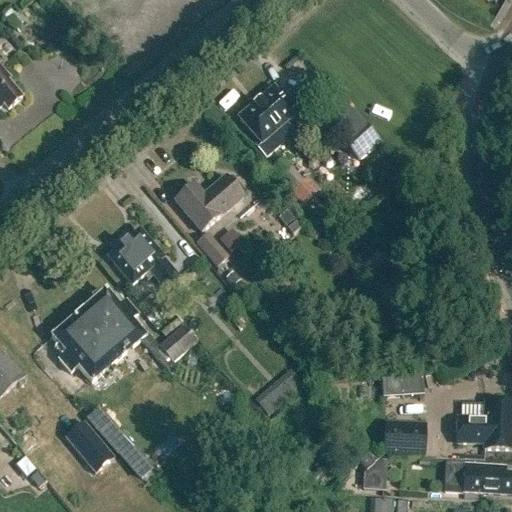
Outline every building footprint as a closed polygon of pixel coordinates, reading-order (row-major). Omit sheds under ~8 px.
[(0,110),(3,108),(8,113),(21,101),(7,85),(9,83),(0,72),(0,110)] [(254,149),(265,161),(281,147),(272,138),(296,117),(295,117),(273,91),(238,122),(259,145),(254,149)] [(338,142),(354,161),(378,141),(362,122),(338,142)] [(302,183),(282,161),(270,172),(290,194),(302,183)] [(199,235),(200,237),(243,201),(225,180),(210,193),(211,194),(203,200),(193,188),(174,204),(199,235)] [(241,244),(228,231),(216,242),(228,256),(241,244)] [(107,262),(131,290),(144,279),(147,283),(153,279),(165,293),(179,281),(139,234),(124,247),(126,248),(122,251),(121,250),(107,262)] [(208,235),(195,246),(217,271),(230,260),(208,235)] [(77,371),(91,387),(141,345),(171,379),(178,373),(172,367),(196,346),(184,332),(186,331),(181,325),(165,340),(168,344),(159,352),(147,338),(144,341),(130,325),(138,319),(126,305),(119,311),(106,297),(106,296),(105,294),(103,296),(103,297),(83,314),(82,314),(73,322),(53,340),(52,339),(50,341),(52,343),(65,358),(62,360),(74,374),(77,371)] [(0,400),(24,380),(7,359),(3,362),(0,357),(0,400)] [(376,378),(377,399),(421,397),(420,375),(376,378)] [(267,418),(302,389),(293,379),(258,408),(267,418)] [(484,453),(511,454),(511,444),(511,405),(485,405),(484,423),(456,422),(456,447),(484,447),(484,453)] [(62,441),(92,478),(112,461),(82,424),(62,441)] [(384,458),(424,459),(425,429),(385,427),(384,458)] [(372,468),(378,462),(371,454),(357,466),(365,475),(373,469),(372,468)] [(462,497),(511,499),(511,476),(504,476),(504,470),(464,468),(462,497)] [(393,511),(404,511),(405,502),(394,502),(393,511)]
